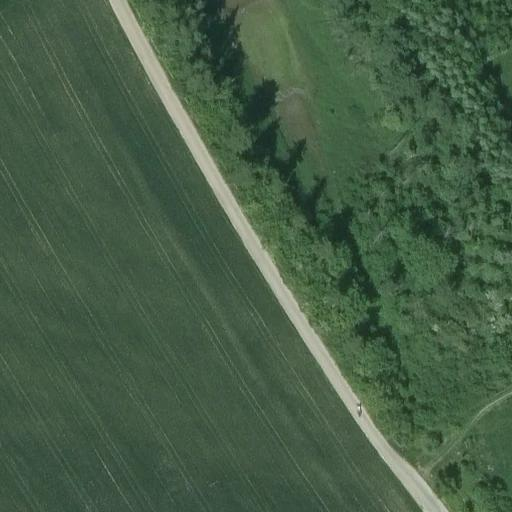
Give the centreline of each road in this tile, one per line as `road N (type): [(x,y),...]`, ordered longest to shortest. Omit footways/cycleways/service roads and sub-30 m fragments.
road 1 (track): [(436,511),(377,437),(234,215),(118,0)]
road 2 (track): [(432,505),(429,478),(307,152)]
